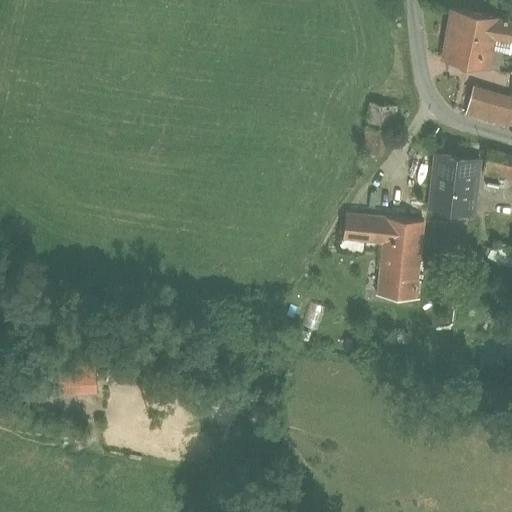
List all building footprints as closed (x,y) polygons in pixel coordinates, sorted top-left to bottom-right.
[(511,9),(468,0),(456,0),(446,50),(493,59),(500,26),(511,28),(511,9)] [(511,82),(480,75),(473,105),(511,113),(511,82)] [(396,95),(373,94),(370,140),(394,141),(396,95)] [(481,146),(441,142),(435,196),(476,200),(481,146)] [(511,158),(494,156),(491,174),(511,176),(511,158)] [(427,286),(433,208),(353,201),(351,225),(389,228),(385,282),(427,286)] [(511,236),(504,232),(494,253),(511,261),(511,236)] [(321,322),(305,316),(298,332),(314,339),(321,322)] [(62,359),(64,391),(104,389),(102,357),(62,359)]
